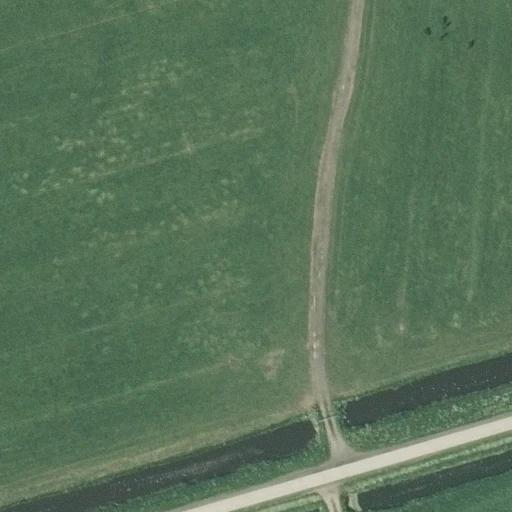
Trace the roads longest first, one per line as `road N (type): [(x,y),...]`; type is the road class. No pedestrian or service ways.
road 1 (track): [(344,475),(321,400),(313,335),(316,224),(356,0)]
road 2 (unclassified): [(224,511),(511,426)]
